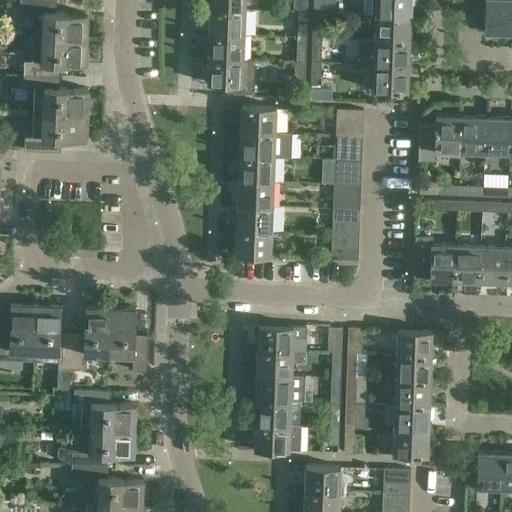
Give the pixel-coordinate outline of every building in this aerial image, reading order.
[(19,0),(19,11),(33,12),(32,36),(87,38),(87,12),(55,11),(55,0),(19,0)] [(245,9),(245,0),(210,0),(210,8),(245,9)] [(307,11),(307,0),(293,0),(293,11),(298,11),(307,11)] [(327,0),(313,0),(313,11),(327,12),(327,0)] [(410,0),(364,0),(364,13),(375,14),(410,15),(410,0)] [(510,0),(484,0),(484,31),(509,32),(510,0)] [(210,8),(210,33),(244,34),(245,9),(210,8)] [(307,29),(307,11),(298,11),(297,29),(307,29)] [(312,11),(311,36),(321,37),(322,24),(331,24),(332,13),(327,13),(327,12),(313,11),(312,11)] [(375,14),(375,39),(409,40),(410,15),(375,14)] [(243,59),(244,34),(210,33),(209,58),(243,59)] [(23,60),(23,73),(59,74),(60,62),(86,63),(87,38),(32,36),(31,60),(23,60)] [(306,54),(306,36),(297,36),(296,54),(306,54)] [(408,65),(409,40),(375,39),(374,64),(408,65)] [(321,61),(321,43),(313,43),(312,61),(321,61)] [(243,59),(209,58),(208,83),(226,84),(226,92),(254,92),(254,60),(243,60),(243,59)] [(305,85),(306,61),(296,61),(296,85),(305,85)] [(408,65),(374,64),(373,89),(407,90),(408,65)] [(320,87),(321,68),(312,68),(311,86),(320,87)] [(59,74),(23,73),(22,87),(34,87),(33,111),(87,113),(88,88),(59,86),(59,74)] [(241,104),(240,130),(275,131),(276,105),(241,104)] [(336,121),(363,122),(363,109),(337,108),(336,121)] [(24,149),(60,150),(61,137),(86,138),(87,113),(33,111),(32,136),(24,135),(24,149)] [(435,148),(459,149),(460,115),(435,114),(435,124),(419,124),(418,159),(435,159),(435,148)] [(485,116),(460,115),(459,149),(484,150),(485,116)] [(484,150),(509,151),(510,117),(485,116),(484,150)] [(363,122),(336,121),(336,133),(362,134),(363,122)] [(240,130),(239,154),(274,156),(275,131),(240,130)] [(335,158),(361,159),(362,134),(336,133),(335,158)] [(239,154),(238,179),(273,181),(274,156),(239,154)] [(334,171),(361,172),(361,159),(335,158),(334,171)] [(361,172),(334,171),(334,183),(360,184),(361,172)] [(238,179),(238,204),(272,205),(273,181),(238,179)] [(360,184),(334,183),(333,195),(360,196),(360,184)] [(458,195),(458,185),(440,185),(440,194),(458,195)] [(483,195),(483,186),(465,185),(464,195),(483,195)] [(507,196),(508,187),(490,186),(489,195),(507,196)] [(333,207),(359,209),(360,196),(333,195),(333,207)] [(449,209),(450,200),(432,199),(431,209),(449,209)] [(475,210),(475,201),(457,200),(457,210),(475,210)] [(500,211),(500,202),(482,201),(482,211),(500,211)] [(238,204),(237,229),(271,230),(272,205),(238,204)] [(359,209),(333,207),(332,220),(359,221),(359,209)] [(359,221),(332,220),(332,232),(358,233),(359,221)] [(270,255),(271,230),(237,229),(236,254),(270,255)] [(358,233),(332,232),(331,244),(358,245),(358,233)] [(455,278),(456,243),(432,242),(432,235),(415,235),(413,276),(432,277),(431,280),(441,280),(442,277),(455,278)] [(479,279),(480,244),(456,243),(455,278),(454,281),(464,281),(465,278),(479,279)] [(358,245),(331,244),(331,257),(357,258),(358,245)] [(479,279),(504,280),(505,245),(480,244),(479,279)] [(0,324),(0,358),(34,360),(35,348),(36,304),(10,303),(10,325),(0,324)] [(36,304),(35,348),(58,349),(58,366),(71,367),(72,331),(60,330),(61,305),(36,304)] [(72,331),(71,367),(84,367),(85,350),(109,351),(111,306),(85,305),(84,331),(72,331)] [(111,306),(109,351),(133,351),(132,369),(147,369),(148,333),(135,333),(136,307),(111,306)] [(293,324),(259,323),(258,323),(258,324),(254,324),(254,333),(258,333),(258,348),(305,350),(306,325),(293,325),(293,324)] [(341,351),(342,326),(328,325),(328,352),(332,352),(332,350),(341,351)] [(361,351),(362,326),(348,326),(347,351),(361,351)] [(430,354),(431,329),(397,328),(396,353),(430,354)] [(258,348),(257,373),(291,374),(292,362),(305,362),(305,350),(258,348)] [(340,369),(341,351),(332,350),(332,352),(331,369),(340,369)] [(430,379),(430,354),(396,353),(395,378),(430,379)] [(356,377),(357,358),(346,358),(346,376),(356,377)] [(291,399),(291,374),(257,373),(256,398),(291,399)] [(340,394),(340,376),(331,376),(330,394),(340,394)] [(429,394),(430,379),(395,378),(394,403),(429,404),(433,404),(433,394),(429,394)] [(355,401),(356,383),(345,383),(345,401),(355,401)] [(111,389),(74,387),(73,402),(82,402),(82,426),(90,427),(135,428),(136,403),(110,402),(111,389)] [(290,424),(291,399),(256,398),(255,423),(290,424)] [(339,419),(339,401),(330,400),(329,418),(339,419)] [(428,428),(429,404),(394,403),(394,427),(428,428)] [(354,426),(355,408),(345,408),(344,426),(354,426)] [(255,423),(254,448),(300,450),(301,425),(290,425),(290,424),(255,423)] [(338,445),(338,426),(329,425),(328,444),(338,445)] [(135,428),(90,427),(90,434),(63,444),(59,446),(58,447),(56,451),(56,454),(57,456),(59,457),(71,463),(108,464),(108,452),(134,453),(135,428)] [(427,454),(428,428),(394,427),(393,453),(427,454)] [(354,433),(344,433),(343,453),(353,453),(354,433)] [(501,486),(502,452),(477,451),(476,485),(501,486)] [(511,451),(502,452),(501,486),(511,486),(511,451)] [(108,464),(71,463),(71,477),(88,477),(87,501),(143,503),(144,477),(107,476),(108,464)] [(340,491),(341,465),(306,464),(305,489),(340,491)] [(384,479),(410,480),(410,468),(384,467),(384,479)] [(383,492),(409,493),(410,480),(384,479),(383,492)] [(338,511),(340,491),(305,489),(303,511),(338,511)] [(383,504),(409,505),(409,493),(383,492),(383,504)] [(142,511),(143,503),(87,501),(86,511),(142,511)]
